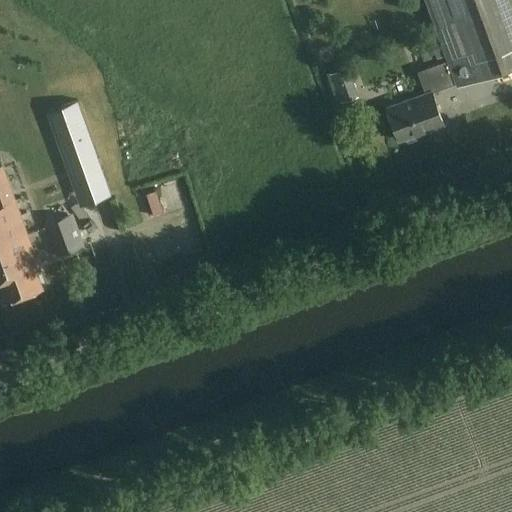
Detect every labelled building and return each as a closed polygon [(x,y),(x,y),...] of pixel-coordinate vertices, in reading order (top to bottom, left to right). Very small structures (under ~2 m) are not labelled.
[(511,0),(429,0),(451,59),(460,82),(460,84),(511,65),(511,0)] [(432,92),(460,82),(451,59),(417,71),(425,93),(388,107),(400,140),(404,139),(407,142),(417,138),(417,134),(444,124),(432,92)] [(86,109),(55,119),(80,190),(110,180),(86,109)] [(40,270),(3,169),(0,170),(0,287),(5,301),(42,288),(36,272),(40,270)] [(86,247),(75,213),(45,224),(57,258),(86,247)] [(56,316),(19,325),(22,336),(59,328),(56,316)]
